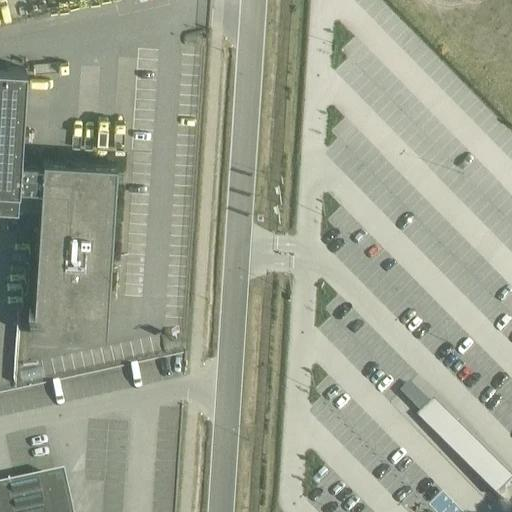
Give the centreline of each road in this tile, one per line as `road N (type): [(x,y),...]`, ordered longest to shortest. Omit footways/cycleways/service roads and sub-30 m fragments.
road 1 (unclassified): [(254,0),(222,511)]
road 2 (unknown): [(181,11),(148,321),(62,342)]
